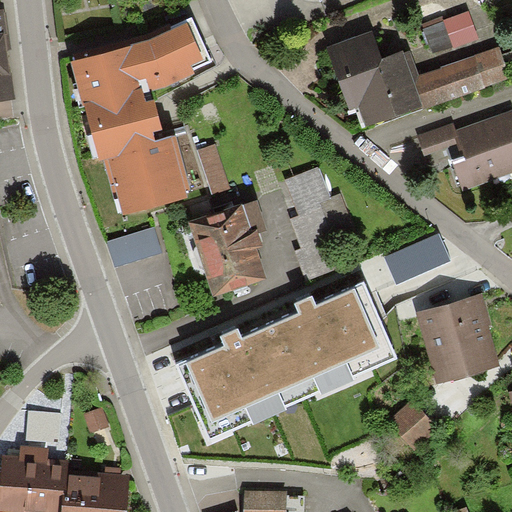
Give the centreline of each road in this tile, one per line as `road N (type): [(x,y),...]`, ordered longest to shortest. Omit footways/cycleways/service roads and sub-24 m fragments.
road 1 (residential): [(216,0),(239,51),(511,279)]
road 2 (tertiary): [(110,328),(57,181),(31,0)]
road 3 (tertiary): [(110,328),(175,511)]
road 4 (residential): [(110,328),(38,372),(0,419)]
road 5 (unknown): [(239,51),(367,0)]
